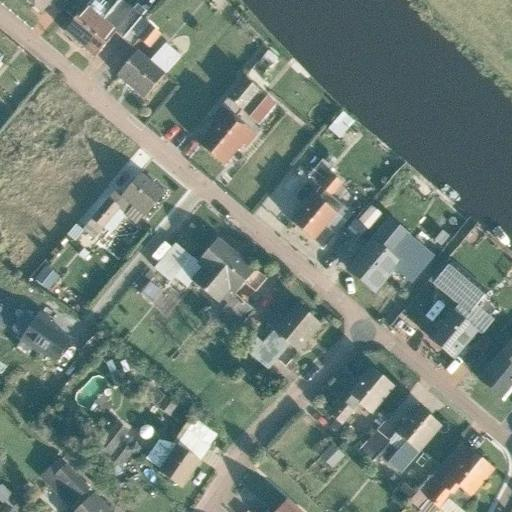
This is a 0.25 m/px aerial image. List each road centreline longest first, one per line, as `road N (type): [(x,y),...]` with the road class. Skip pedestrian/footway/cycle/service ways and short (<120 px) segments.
road 1 (residential): [(203,187),(0,19)]
road 2 (residential): [(367,332),(267,429),(212,511)]
road 3 (residential): [(367,332),(203,187)]
road 4 (residential): [(511,451),(367,332)]
road 5 (residential): [(203,187),(101,312)]
